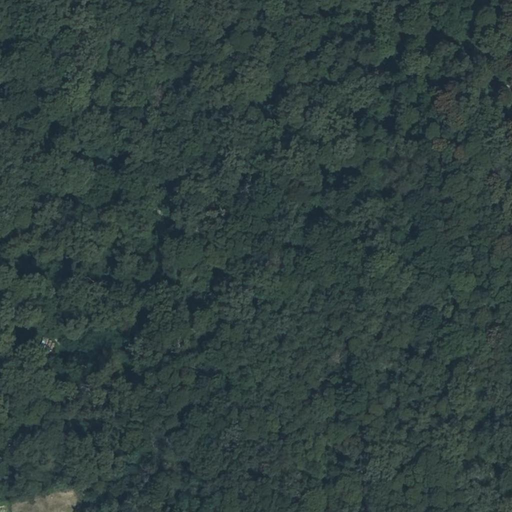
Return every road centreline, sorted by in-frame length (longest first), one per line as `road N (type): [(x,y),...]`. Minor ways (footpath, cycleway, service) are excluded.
road 1 (track): [(511,255),(431,278),(329,259),(298,270),(265,267),(191,219),(64,167),(0,158)]
road 2 (track): [(142,0),(0,118)]
road 3 (track): [(511,112),(393,0)]
